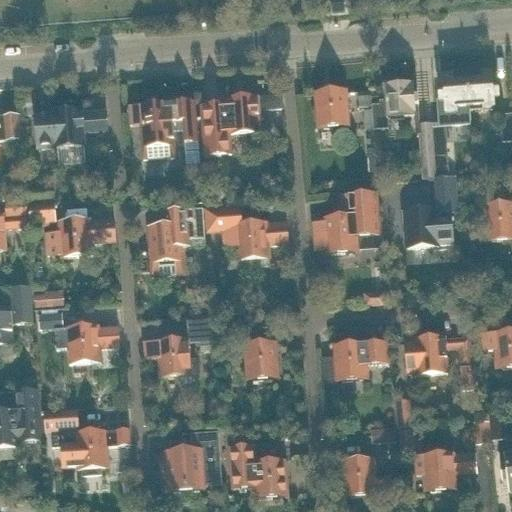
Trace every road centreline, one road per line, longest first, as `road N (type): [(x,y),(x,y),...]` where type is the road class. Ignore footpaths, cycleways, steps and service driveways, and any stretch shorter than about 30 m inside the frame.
road 1 (residential): [(144,511),(115,53)]
road 2 (residential): [(314,327),(294,44)]
road 3 (residential): [(294,44),(511,27)]
road 4 (residential): [(511,311),(314,327)]
road 5 (residential): [(321,511),(314,327)]
road 6 (residential): [(115,53),(294,44)]
